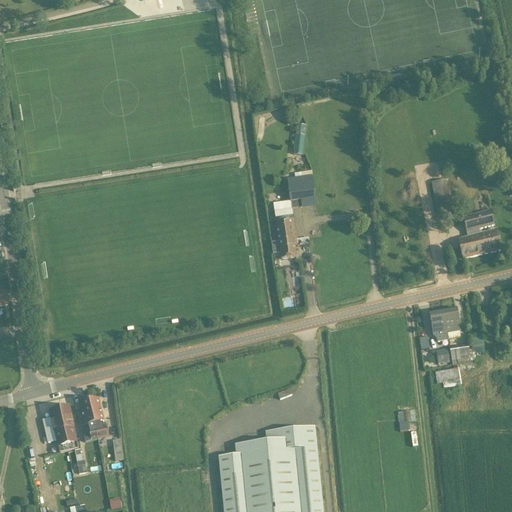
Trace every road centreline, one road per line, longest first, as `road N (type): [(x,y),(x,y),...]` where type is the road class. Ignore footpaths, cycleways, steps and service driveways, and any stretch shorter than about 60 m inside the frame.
road 1 (tertiary): [(34,391),(511,274)]
road 2 (tertiary): [(34,391),(2,195)]
